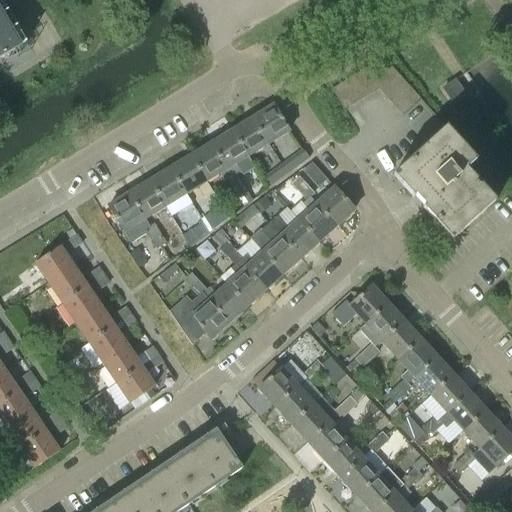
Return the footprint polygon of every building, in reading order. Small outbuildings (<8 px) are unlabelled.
[(0,11),(0,59),(21,47),(0,11)] [(378,90),(396,74),(383,59),(366,69),(378,90)] [(366,69),(354,76),(367,97),(378,90),(366,69)] [(396,74),(378,90),(386,99),(404,83),(396,74)] [(465,74),(443,90),(457,111),(481,95),(465,74)] [(354,76),(343,83),(355,104),(367,97),(354,76)] [(344,111),(344,110),(355,104),(343,83),(331,90),(344,111)] [(412,91),(404,83),(386,99),(394,108),(412,91)] [(420,100),(412,91),(394,108),(402,116),(420,100)] [(268,145),(289,132),(274,106),(252,119),(268,145)] [(268,145),(252,119),(232,132),(247,157),(268,145)] [(423,209),(452,241),(495,202),(466,171),(476,162),(446,129),(393,177),(413,199),(415,197),(425,208),(423,209)] [(241,174),(236,164),(247,157),(232,132),(211,144),(226,170),(231,178),(236,175),(236,177),(241,174)] [(231,178),(226,170),(211,144),(191,157),(206,182),(219,174),(224,183),(227,180),(232,189),(241,184),(236,177),(236,175),(231,178)] [(309,160),(302,150),(292,157),(299,167),(309,160)] [(206,182),(191,157),(170,170),(185,195),(206,182)] [(319,172),(311,164),(302,172),(310,180),(319,172)] [(273,172),(280,181),(288,175),(282,165),(273,172)] [(185,195),(170,170),(149,182),(165,207),(185,195)] [(298,193),(306,186),(299,179),(291,185),(298,193)] [(165,207),(149,182),(128,195),(144,220),(165,207)] [(241,184),(232,189),(238,199),(247,194),(241,184)] [(315,205),(316,204),(310,197),(313,194),(306,186),(298,193),(306,201),(302,205),(308,212),(298,221),(318,243),(335,228),(315,205)] [(334,188),(316,204),(315,205),(335,228),(354,210),(334,188)] [(144,220),(128,195),(108,207),(123,233),(144,220)] [(260,216),(269,210),(262,201),(253,207),(260,216)] [(209,234),(229,219),(221,207),(201,222),(202,223),(209,234)] [(250,225),(260,216),(253,207),(243,216),(250,225)] [(299,260),(318,243),(298,221),(289,229),(277,217),(268,225),(280,238),(299,260)] [(196,225),(185,231),(191,244),(203,239),(196,225)] [(299,260),(280,238),(268,225),(261,232),(272,245),(262,254),(281,276),(299,260)] [(150,239),(159,234),(154,226),(145,231),(150,239)] [(229,241),(220,232),(215,237),(224,246),(227,243),(229,241)] [(165,244),(159,234),(150,239),(157,249),(165,244)] [(72,251),(82,244),(77,237),(67,243),(72,251)] [(227,257),(234,251),(227,243),(224,246),(220,250),(227,257)] [(35,264),(48,285),(73,268),(60,247),(35,264)] [(227,257),(234,265),(230,269),(236,276),(226,286),(246,308),(263,292),(237,262),(241,259),(234,251),(227,257)] [(246,255),(241,259),(237,262),(263,292),(281,276),(262,254),(253,262),(246,255)] [(87,288),(73,268),(48,285),(62,305),(87,288)] [(89,275),(94,283),(104,276),(99,269),(89,275)] [(184,282),(191,290),(198,283),(191,275),(184,282)] [(109,284),(104,276),(94,283),(99,291),(109,284)] [(198,298),(201,295),(202,294),(206,291),(198,283),(191,290),(198,298)] [(209,288),(206,291),(202,294),(209,301),(208,302),(227,325),(246,308),(226,286),(216,295),(209,288)] [(370,286),(349,305),(345,301),(330,314),(342,327),(356,315),(365,325),(387,305),(370,286)] [(75,324),(100,308),(87,288),(62,305),(75,324)] [(201,295),(198,298),(191,304),(185,297),(168,312),(191,346),(204,334),(210,340),(227,325),(208,302),(201,295)] [(374,349),(382,343),(404,323),(387,305),(365,325),(358,331),(371,346),(374,349)] [(114,327),(100,308),(75,324),(89,344),(114,327)] [(116,315),(121,323),(130,316),(125,308),(116,315)] [(136,324),(130,316),(121,323),(126,330),(136,324)] [(317,322),(310,329),(318,338),(325,332),(317,322)] [(420,340),(404,323),(382,343),(398,360),(420,340)] [(127,347),(114,327),(89,344),(102,364),(127,347)] [(407,385),(414,379),(436,358),(420,340),(398,360),(407,371),(400,378),(404,381),(407,385)] [(13,349),(8,341),(0,346),(0,350),(3,355),(13,349)] [(378,353),(374,349),(371,346),(363,353),(370,361),(378,353)] [(102,364),(116,384),(141,367),(127,347),(102,364)] [(143,355),(148,362),(157,356),(152,348),(143,355)] [(370,361),(363,353),(348,367),(351,371),(358,364),(362,368),(370,361)] [(162,363),(157,356),(148,362),(153,370),(162,363)] [(453,376),(436,358),(414,379),(431,396),(453,376)] [(258,389),(274,407),(296,387),(297,387),(304,381),(307,385),(315,378),(309,370),(304,375),(290,359),(280,369),(258,389)] [(330,380),(340,370),(330,359),(321,367),(323,370),(322,372),(330,380)] [(279,369),(273,363),(251,382),(258,389),(279,369)] [(309,370),(315,378),(322,372),(323,370),(321,367),(317,363),(309,370)] [(155,388),(141,367),(116,384),(130,405),(155,388)] [(0,404),(18,392),(5,372),(0,375),(0,404)] [(20,380),(25,388),(35,381),(30,374),(20,380)] [(447,414),(469,394),(453,376),(431,396),(446,414),(447,414)] [(40,388),(35,381),(25,388),(30,395),(40,388)] [(404,381),(396,388),(403,395),(411,389),(407,385),(404,381)] [(274,407),(291,425),(313,405),(297,387),(296,387),(274,407)] [(403,395),(396,388),(388,396),(394,403),(403,395)] [(362,393),(358,390),(349,398),(353,402),(362,393)] [(32,412),(18,392),(0,404),(0,418),(7,429),(32,412)] [(485,412),(469,394),(447,414),(446,414),(439,420),(436,417),(428,424),(435,432),(441,426),(445,430),(454,422),(463,432),(485,412)] [(349,398),(341,406),(348,413),(356,406),(353,402),(349,398)] [(291,425),(307,443),(329,423),(313,405),(291,425)] [(348,413),(341,406),(333,413),(340,420),(348,413)] [(81,408),(72,414),(80,427),(87,422),(87,417),(81,408)] [(45,432),(32,412),(7,429),(20,449),(45,432)] [(479,450),(502,430),(485,412),(463,432),(479,450)] [(47,420),(52,427),(61,421),(57,413),(47,420)] [(413,444),(414,443),(422,436),(406,419),(397,426),(413,444)] [(66,428),(61,421),(52,427),(57,435),(66,428)] [(346,441),(329,423),(307,443),(324,461),(346,441)] [(435,432),(428,424),(420,432),(424,436),(427,439),(435,432)] [(511,454),(511,441),(502,430),(479,450),(497,469),(511,454)] [(59,452),(45,432),(20,449),(34,469),(59,452)] [(179,511),(242,469),(219,434),(103,511),(179,511)] [(373,442),(380,449),(388,441),(382,434),(373,442)] [(416,443),(421,449),(429,441),(427,439),(424,436),(416,443)] [(362,459),(346,441),(324,461),(340,479),(362,459)] [(372,456),(380,449),(373,442),(365,449),(372,456)] [(461,460),(468,466),(475,460),(469,452),(461,460)] [(356,496),(378,476),(362,459),(340,479),(356,496)] [(468,466),(461,460),(453,467),(459,474),(468,466)] [(406,477),(413,484),(421,477),(414,469),(406,477)] [(378,476),(356,496),(370,511),(374,511),(394,494),(378,476)] [(405,492),(413,484),(406,477),(398,484),(405,492)] [(410,511),(402,503),(394,494),(374,511),(410,511)] [(453,511),(466,511),(470,508),(465,502),(453,511)]
